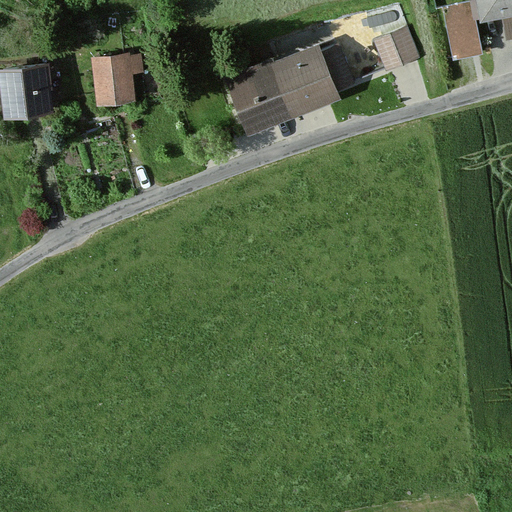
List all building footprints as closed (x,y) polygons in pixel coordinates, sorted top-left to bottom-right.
[(511,0),(476,0),(480,15),(511,7),(511,0)] [(408,22),(376,34),(389,67),(421,55),(408,22)] [(321,26),(229,59),(254,128),(346,94),(321,26)] [(137,54),(99,56),(101,94),(139,92),(137,54)] [(63,62),(13,64),(15,109),(64,108),(63,62)]
